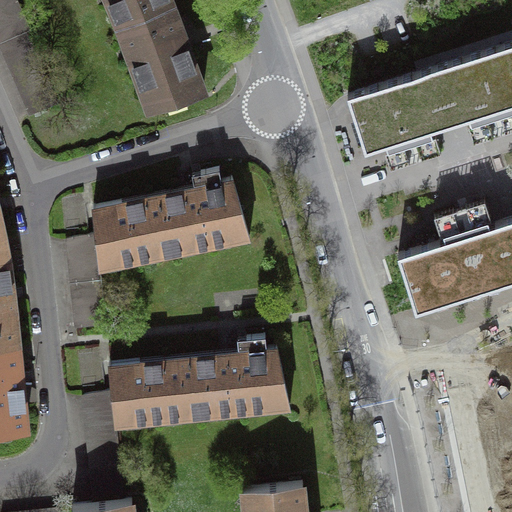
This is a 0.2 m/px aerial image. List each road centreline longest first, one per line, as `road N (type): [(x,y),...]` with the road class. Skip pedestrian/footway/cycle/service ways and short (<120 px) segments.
road 1 (tertiary): [(403,511),(380,403),(288,100)]
road 2 (residential): [(0,474),(36,463),(54,430),(28,187)]
road 3 (residential): [(28,187),(288,100)]
